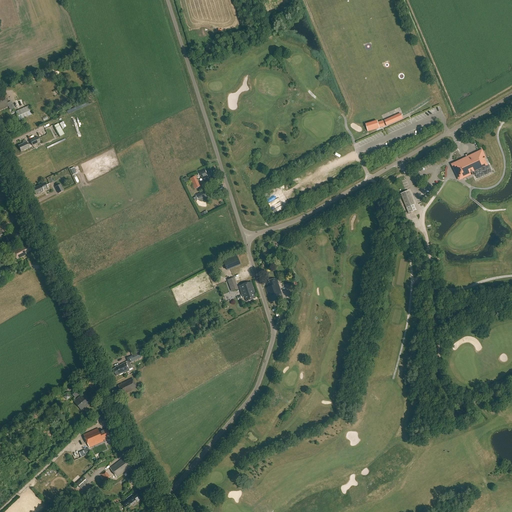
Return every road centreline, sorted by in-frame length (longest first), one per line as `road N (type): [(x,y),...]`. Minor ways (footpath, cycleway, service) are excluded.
road 1 (tertiary): [(162,501),(0,152)]
road 2 (unclassified): [(162,501),(251,395),(272,339),(243,236)]
road 3 (unclassified): [(243,236),(302,217),(511,94)]
road 4 (unclassified): [(243,236),(167,0)]
